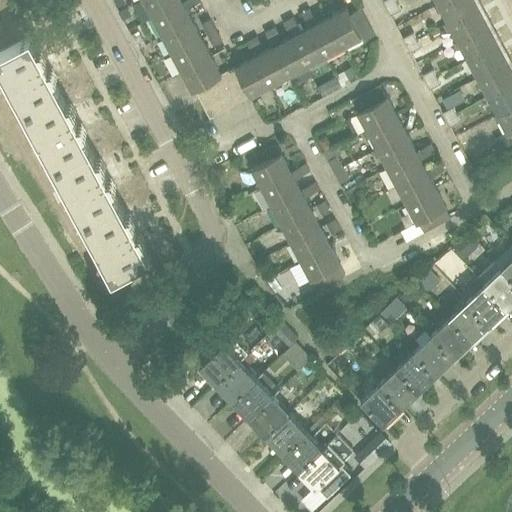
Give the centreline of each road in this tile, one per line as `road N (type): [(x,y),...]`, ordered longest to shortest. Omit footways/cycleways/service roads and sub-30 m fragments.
road 1 (residential): [(295,117),(374,266),(475,209)]
road 2 (residential): [(114,370),(217,242),(181,166)]
road 3 (unclassified): [(114,370),(0,191)]
road 4 (residential): [(511,335),(402,438),(432,473)]
road 5 (unclassified): [(246,511),(114,370)]
road 6 (residential): [(181,166),(94,0)]
road 7 (residential): [(475,209),(401,61)]
road 8 (residential): [(181,166),(248,129),(266,131),(295,117)]
